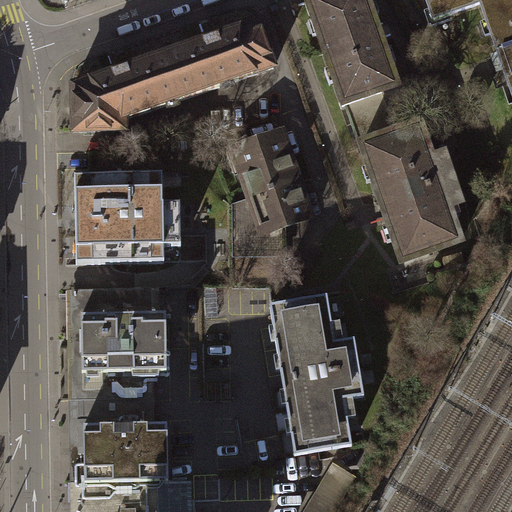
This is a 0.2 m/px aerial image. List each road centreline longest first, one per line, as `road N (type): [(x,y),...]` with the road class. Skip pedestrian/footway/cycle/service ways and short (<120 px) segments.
road 1 (primary): [(35,511),(19,52)]
road 2 (residential): [(19,52),(182,0)]
